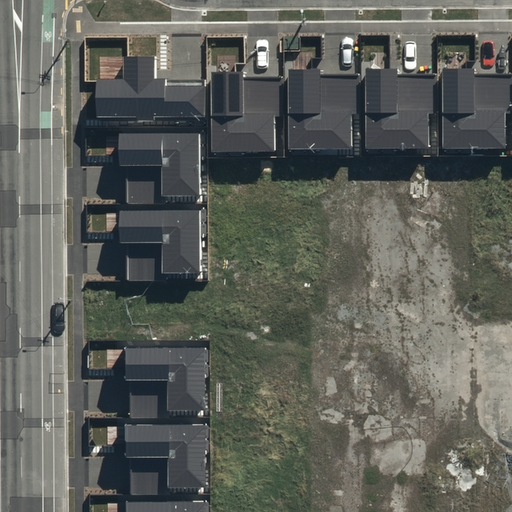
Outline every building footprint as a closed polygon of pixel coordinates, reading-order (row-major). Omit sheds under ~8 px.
[(125,80),(97,80),(97,117),(136,116),(136,122),(155,121),(155,117),(205,117),(205,80),(153,81),(153,58),(125,58),(125,80)] [(320,69),(287,70),(288,149),(352,148),(351,112),(358,112),(358,73),(320,73),(320,69)] [(397,69),(364,69),(365,148),(429,148),(428,111),(435,111),(435,72),(397,73),(397,69)] [(475,69),(442,69),(443,149),(507,148),(506,112),(511,111),(511,72),(475,73),(475,69)] [(243,71),(211,72),(212,151),(276,150),(275,114),(282,114),(282,75),(244,75),(243,71)] [(199,132),(119,133),(119,166),(126,166),(126,203),(163,203),(163,195),(199,195),(199,132)] [(201,210),(120,210),(120,243),(127,243),(127,281),(165,281),(164,272),(201,272),(201,210)] [(205,347),(125,347),(125,381),(132,381),(132,418),(169,418),(169,409),(206,409),(205,347)] [(206,424),(125,424),(125,458),(132,458),(132,495),(170,495),(170,486),(206,486),(206,424)] [(205,511),(205,500),(125,500),(124,511),(205,511)]
